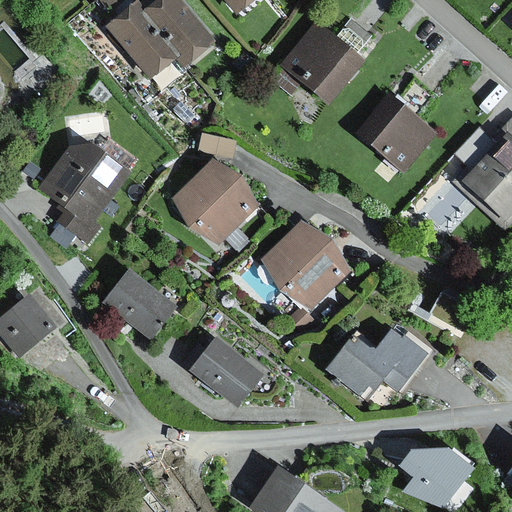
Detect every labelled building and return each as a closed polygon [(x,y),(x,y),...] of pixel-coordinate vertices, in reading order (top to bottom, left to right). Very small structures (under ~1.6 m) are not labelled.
[(98,0),(109,12),(123,0),(98,0)] [(175,0),(155,0),(140,13),(177,57),(186,67),(213,44),(175,0)] [(220,0),(235,17),(254,0),(220,0)] [(134,5),(104,28),(148,81),(177,57),(140,13),(134,5)] [(350,21),(333,41),(352,58),(370,38),(350,21)] [(333,41),(314,24),(278,65),(325,106),(361,66),(352,58),(333,41)] [(411,80),(393,103),(416,120),(434,98),(411,80)] [(393,103),(385,96),(354,137),(390,165),(397,156),(412,167),(436,136),(416,120),(393,103)] [(511,127),(504,136),(511,143),(511,213),(502,224),(499,228),(504,233),(511,224),(511,127)] [(200,136),(197,153),(232,159),(235,143),(200,136)] [(511,213),(511,143),(504,136),(460,184),(502,224),(511,213)] [(65,150),(38,190),(74,216),(63,231),(86,247),(102,225),(97,221),(129,174),(89,147),(65,150)] [(209,164),(170,201),(185,232),(216,247),(223,241),(236,229),(237,227),(256,208),(238,180),(209,164)] [(270,221),(256,208),(237,227),(251,241),(270,221)] [(266,257),(294,228),(281,216),(254,245),(266,257)] [(328,243),(298,225),(294,228),(266,257),(261,262),(278,292),(310,310),(348,274),(328,243)] [(236,229),(223,241),(233,253),(246,241),(236,229)] [(175,308),(128,271),(101,305),(148,342),(175,308)] [(440,295),(429,314),(457,329),(467,309),(440,295)] [(26,299),(0,320),(0,337),(17,359),(52,331),(26,299)] [(299,309),(288,320),(301,333),(312,322),(299,309)] [(371,355),(350,339),(324,372),(365,404),(381,383),(397,396),(432,352),(406,332),(399,341),(389,333),(371,355)] [(260,376),(213,341),(187,375),(234,411),(260,376)] [(446,453),(407,455),(396,469),(412,479),(401,495),(441,511),(471,473),(446,453)] [(336,511),(274,470),(247,510),(250,511),(336,511)]
